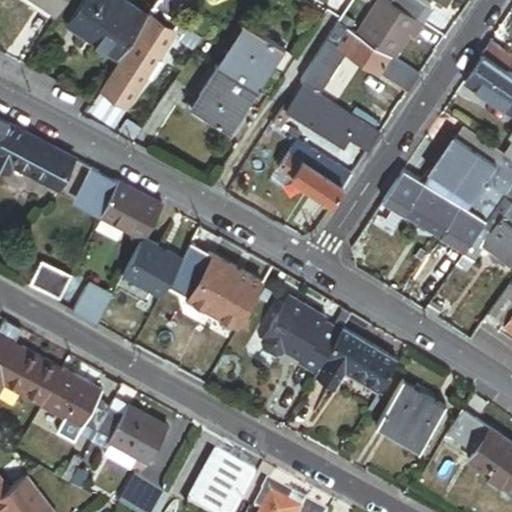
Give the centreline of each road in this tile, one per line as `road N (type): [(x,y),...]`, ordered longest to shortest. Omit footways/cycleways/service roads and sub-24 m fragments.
road 1 (residential): [(0,294),(393,511)]
road 2 (residential): [(316,266),(0,99)]
road 3 (residential): [(498,0),(316,266)]
road 4 (residential): [(511,392),(316,266)]
